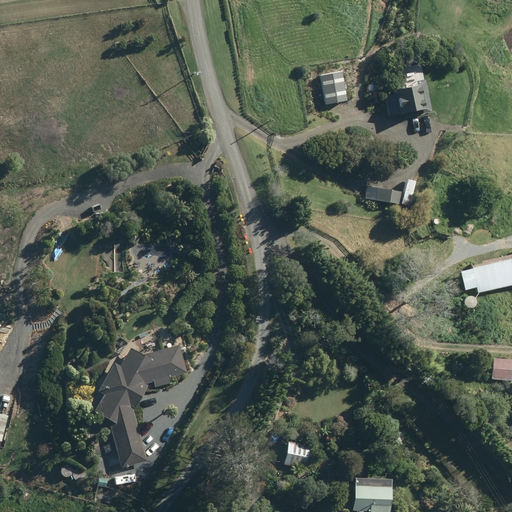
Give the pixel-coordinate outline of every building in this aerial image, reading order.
[(392,95),(386,96),(389,115),(403,113),(404,116),(420,114),(420,115),(429,114),(424,82),(414,84),(414,88),(392,92),(392,95)] [(400,195),(377,191),(375,202),(398,206),(400,195)] [(511,258),(457,272),(462,291),(476,288),(478,293),(511,285),(511,258)] [(147,462),(141,444),(132,409),(147,384),(152,383),(153,388),(186,379),(178,348),(142,358),(130,350),(121,365),(113,360),(99,383),(101,384),(96,392),(103,396),(96,406),(97,416),(107,429),(120,470),(147,462)] [(511,359),(491,358),(490,381),(511,382),(511,359)] [(306,467),(309,446),(286,442),(282,463),(306,467)] [(386,511),(386,476),(351,478),(352,511),(361,511),(366,511),(365,511),(386,511)]
